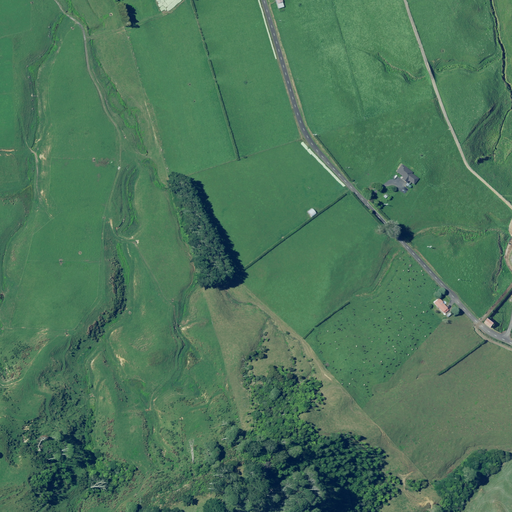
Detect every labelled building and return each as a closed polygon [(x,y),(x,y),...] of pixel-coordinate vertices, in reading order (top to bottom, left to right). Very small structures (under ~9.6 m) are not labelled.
[(283,7),(280,0),(274,0),(277,8),(283,7)] [(410,172),(400,164),(395,172),(401,177),(400,179),(405,182),(407,180),(412,184),(416,178),(410,173),(410,172)] [(315,214),(311,209),(307,212),(311,217),(315,214)] [(442,303),(437,298),(432,303),(443,314),(448,309),(442,303)] [(494,323),(488,318),(484,322),(490,328),(494,323)]
